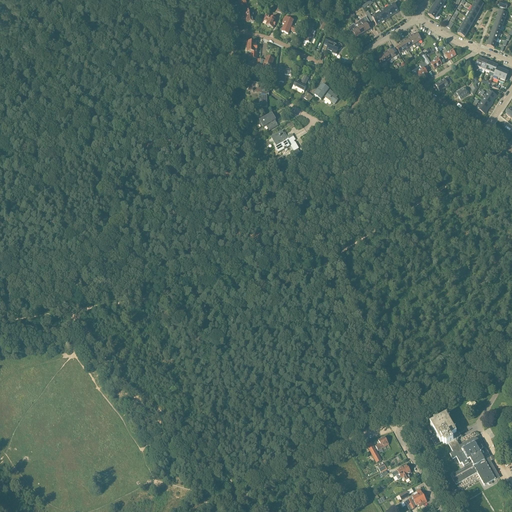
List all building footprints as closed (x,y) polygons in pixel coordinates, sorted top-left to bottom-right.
[(437,0),(434,5),(435,5),(441,9),(445,4),(438,0),(437,0)] [(476,1),(473,7),(480,11),(483,5),(476,1)] [(500,2),(499,7),(500,7),(499,9),(503,10),(504,9),(507,10),(507,8),(508,4),(501,2),(500,2)] [(394,15),(399,12),(394,4),(390,7),(394,15)] [(434,5),(431,10),(432,10),(438,14),(441,9),(435,5),(434,5)] [(278,6),(276,12),(282,15),(285,7),(282,6),(282,8),(278,6)] [(390,17),(394,15),(390,7),(385,10),(390,17)] [(473,7),(470,12),(477,16),(480,11),(473,7)] [(246,11),(246,14),(245,14),(247,23),(254,22),(253,13),(251,13),(251,10),(246,11)] [(390,17),(385,10),(381,12),(386,20),(390,17)] [(431,10),(428,16),(435,20),(438,14),(432,10),(431,10)] [(381,23),(386,20),(381,12),(376,15),(381,23)] [(470,12),(467,18),(474,22),(477,16),(470,12)] [(505,20),(507,14),(500,12),(497,18),(505,20)] [(266,14),(263,21),(267,22),(266,26),(267,26),(267,27),(268,27),(269,27),(273,29),(274,26),(275,26),(276,23),(275,23),(276,20),(277,16),(275,15),(274,18),(266,15),(266,14)] [(381,23),(376,15),(372,18),(377,26),(381,23)] [(288,35),(289,31),(293,33),(292,34),(296,35),(299,28),(296,27),(295,27),(291,26),(293,21),(285,17),(282,24),(285,25),(281,32),(288,35)] [(366,17),(359,22),(361,25),(365,33),(370,30),(368,26),(370,25),(366,17)] [(451,20),(447,28),(450,30),(453,24),(456,18),(453,17),(451,20)] [(467,18),(464,23),(471,27),(474,22),(467,18)] [(503,26),(505,20),(497,18),(495,23),(503,26)] [(359,22),(354,25),(356,28),(361,36),(365,33),(361,25),(359,22)] [(311,44),(315,33),(314,32),(317,27),(308,23),(304,32),(307,33),(304,41),(311,44)] [(464,23),(460,29),(461,29),(468,33),(471,27),(464,23)] [(501,32),(503,26),(495,23),(493,29),(501,32)] [(323,24),(321,30),(327,33),(329,26),(323,24)] [(335,25),(331,27),(339,33),(341,29),(335,25)] [(356,28),(354,25),(348,28),(349,30),(351,32),(352,32),(356,39),(361,36),(356,28)] [(460,29),(457,34),(459,36),(465,38),(468,33),(461,29),(460,29)] [(499,38),(501,32),(493,29),(491,35),(499,38)] [(417,34),(412,36),(417,44),(418,46),(420,46),(420,45),(419,43),(421,41),(417,34)] [(496,43),(499,38),(491,35),(489,41),(496,43)] [(412,36),(407,39),(412,47),(414,46),(415,45),(416,48),(418,46),(417,44),(412,36)] [(328,38),(324,46),(328,47),(326,51),(336,55),(338,50),(339,50),(340,50),(341,50),(341,49),(342,48),(342,47),(342,46),(341,45),(340,44),(339,44),(338,44),(337,45),(336,45),(333,44),(334,41),(328,38)] [(407,39),(403,42),(408,50),(409,52),(411,51),(410,48),(412,47),(407,39)] [(489,41),(487,47),(494,49),(496,43),(489,41)] [(403,42),(398,45),(403,53),(405,52),(406,51),(407,54),(408,55),(410,54),(409,52),(408,50),(403,42)] [(256,59),(257,47),(256,47),(256,43),(248,43),(247,52),(251,53),(251,59),(256,59)] [(439,52),(437,48),(427,54),(429,57),(437,52),(438,53),(439,52)] [(391,49),(387,52),(391,60),(393,63),(395,62),(395,61),(393,59),(396,57),(397,58),(399,57),(397,52),(394,54),(391,49)] [(445,54),(449,60),(456,56),(453,50),(445,54)] [(387,52),(382,55),(387,63),(389,65),(390,64),(389,61),(391,60),(387,52)] [(379,61),(376,63),(381,70),(382,69),(388,65),(389,65),(387,63),(382,55),(377,58),(379,61)] [(425,55),(422,57),(425,63),(427,66),(431,64),(425,55)] [(260,63),(260,69),(265,71),(269,72),(271,67),(274,60),(267,58),(266,61),(261,60),(260,63)] [(431,64),(434,69),(442,64),(438,59),(431,64)] [(422,70),(416,73),(419,76),(420,79),(428,74),(424,68),(427,66),(425,63),(419,66),(420,67),(422,70)] [(495,75),(497,68),(498,67),(493,65),(490,73),(495,75)] [(497,68),(495,75),(493,79),(499,81),(503,69),(500,68),(499,69),(497,68)] [(280,69),(279,83),(284,83),(284,75),(291,75),(291,70),(285,70),(285,69),(280,69)] [(499,81),(504,84),(505,82),(507,82),(509,76),(508,76),(509,73),(506,72),(506,71),(503,69),(499,81)] [(304,87),(309,79),(304,77),(300,85),(295,82),(293,87),(292,89),(296,91),(297,89),(304,93),(306,88),(304,87)] [(438,90),(440,92),(449,86),(445,79),(435,85),(433,86),(436,91),(438,90)] [(269,87),(267,87),(250,83),(249,83),(248,86),(249,87),(248,91),(258,93),(259,109),(267,108),(267,95),(268,95),(269,87)] [(315,96),(321,101),(324,97),(335,105),(338,100),(336,99),(337,97),(329,90),(322,85),(315,96)] [(465,88),(456,93),(454,95),(455,98),(458,96),(461,100),(469,95),(465,88)] [(494,101),(497,96),(489,91),(486,95),(494,101)] [(304,99),(307,93),(305,97),(302,95),(299,102),(302,103),(304,99)] [(307,93),(304,99),(309,103),(313,97),(307,93)] [(491,106),(494,101),(486,95),(483,100),(491,106)] [(488,110),(491,106),(483,100),(480,105),(488,110)] [(480,105),(477,109),(477,110),(484,114),(485,115),(488,110),(480,105)] [(272,114),(259,121),(263,128),(266,126),(270,131),(278,126),(275,121),(276,121),(272,114)] [(278,145),(279,146),(285,142),(285,141),(288,139),(289,140),(294,137),(292,134),(286,138),(282,131),(271,137),(276,146),(278,145)] [(296,141),(294,137),(289,140),(288,139),(285,141),(285,142),(279,146),(275,148),(278,154),(291,147),(294,152),(299,149),(294,141),(296,141)] [(436,421),(430,424),(436,435),(440,443),(442,442),(444,444),(445,443),(446,445),(448,444),(452,450),(453,452),(450,454),(453,460),(456,458),(460,465),(462,464),(465,468),(448,478),(453,487),(456,485),(477,474),(484,486),(488,484),(489,486),(493,484),(491,482),(495,480),(496,480),(499,478),(490,462),(493,461),(491,457),(488,453),(484,445),(481,446),(478,440),(474,439),(460,447),(458,443),(459,438),(461,437),(459,433),(459,432),(456,434),(446,415),(439,419),(437,415),(434,417),(436,421)] [(372,443),(367,446),(376,464),(382,461),(377,452),(378,451),(380,454),(383,452),(381,449),(386,447),(389,445),(384,438),(378,441),(380,444),(374,447),(372,443)] [(381,474),(386,471),(385,471),(387,470),(384,464),(377,467),(381,474)] [(392,472),(390,474),(393,478),(394,477),(395,477),(396,477),(409,470),(407,466),(397,471),(395,472),(395,471),(392,472)] [(409,470),(396,477),(397,479),(398,480),(401,479),(402,478),(404,482),(407,480),(410,479),(409,477),(408,475),(411,474),(409,470)] [(407,501),(405,502),(407,507),(414,503),(424,498),(421,493),(420,490),(416,492),(418,495),(415,496),(412,498),(407,501)] [(406,492),(399,496),(401,501),(409,497),(409,496),(407,493),(406,492)] [(426,501),(424,498),(407,507),(409,511),(410,511),(415,508),(415,507),(416,506),(416,507),(418,505),(419,507),(423,505),(422,503),(426,501)]
